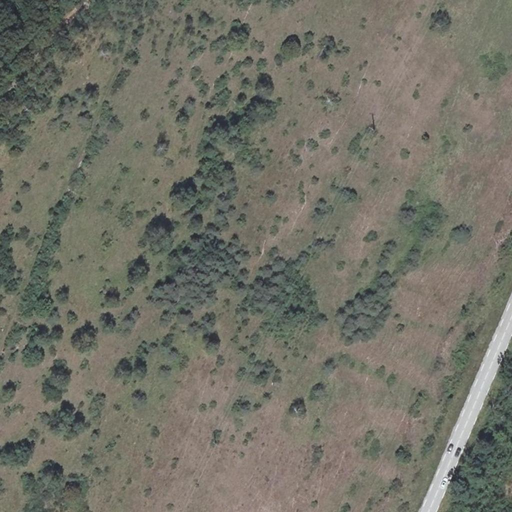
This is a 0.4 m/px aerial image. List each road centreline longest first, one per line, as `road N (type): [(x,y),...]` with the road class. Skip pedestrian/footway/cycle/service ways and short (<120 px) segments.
road 1 (secondary): [(511,316),(428,511)]
road 2 (track): [(89,0),(0,99)]
